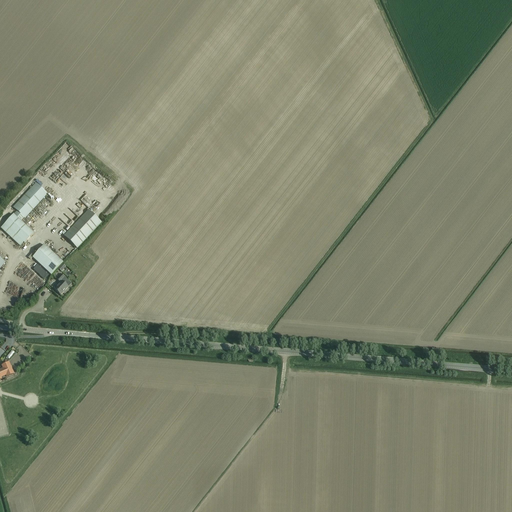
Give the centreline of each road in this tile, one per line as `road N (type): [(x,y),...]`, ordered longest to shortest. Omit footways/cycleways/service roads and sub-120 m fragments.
road 1 (secondary): [(511,370),(107,336)]
road 2 (track): [(511,387),(284,368)]
